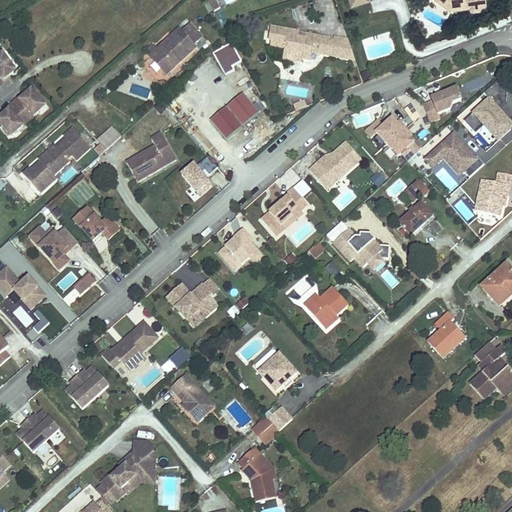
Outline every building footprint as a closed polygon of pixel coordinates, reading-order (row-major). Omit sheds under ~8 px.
[(213,12),(221,7),(216,0),(208,0),(206,1),(213,12)] [(439,0),(452,9),(453,5),(445,0),(439,0)] [(445,0),(453,5),(475,2),(475,6),(476,10),(489,8),(487,0),(445,0)] [(182,31),(194,44),(202,37),(190,24),(182,31)] [(299,32),(271,27),(268,40),(271,41),(270,46),(283,49),(281,60),(300,63),(301,61),(303,51),(311,53),(320,55),(323,38),(306,35),(305,39),(298,38),(299,32)] [(180,29),(151,56),(168,74),(178,65),(197,47),(194,44),(182,31),(180,29)] [(333,40),(323,38),(320,55),(330,56),(333,40)] [(213,53),(226,75),(235,70),(237,74),(246,69),(229,39),(213,53)] [(356,61),(349,42),(333,39),(333,40),(330,56),(356,61)] [(311,53),(303,51),(301,61),(309,62),(311,53)] [(0,86),(6,82),(4,80),(10,76),(16,71),(5,56),(0,59),(0,86)] [(511,129),(511,119),(499,106),(511,95),(499,81),(484,94),(488,98),(463,120),(474,132),(484,124),(499,141),(511,129)] [(433,102),(424,106),(431,123),(441,119),(439,115),(451,110),(454,104),(462,100),(457,89),(437,97),(436,101),(433,102)] [(4,115),(0,118),(0,123),(10,135),(17,129),(19,131),(39,112),(37,110),(44,104),(32,90),(26,96),(21,100),(19,98),(7,109),(9,111),(4,115)] [(257,109),(241,90),(225,103),(241,122),(257,109)] [(295,106),(297,112),(308,107),(306,101),(295,106)] [(46,106),(44,104),(37,110),(39,112),(46,106)] [(225,136),(240,123),(224,104),(209,117),(225,136)] [(405,110),(415,123),(422,117),(412,105),(405,110)] [(359,123),(370,120),(368,113),(357,116),(359,123)] [(373,141),(378,137),(401,162),(404,158),(409,163),(422,150),(410,137),(397,124),(392,118),(383,127),(378,121),(365,133),(373,141)] [(399,121),(397,124),(410,137),(412,135),(399,121)] [(98,139),(107,150),(122,136),(112,126),(98,139)] [(29,168),(23,174),(36,189),(52,174),(54,177),(70,162),(69,160),(72,157),(77,162),(91,149),(73,128),(64,137),(66,138),(56,147),(55,145),(39,160),(40,162),(31,170),(29,168)] [(17,129),(10,135),(12,137),(19,131),(17,129)] [(177,160),(162,134),(152,139),(156,146),(127,163),(133,173),(143,167),(148,176),(177,160)] [(477,157),(475,159),(453,134),(424,160),(431,168),(443,157),(450,165),(458,166),(469,179),(484,165),(477,157)] [(362,162),(347,144),(333,157),(334,158),(331,161),(328,161),(323,165),(321,162),(310,172),(321,185),(328,179),(334,186),(362,162)] [(333,157),(329,155),(321,162),(323,165),(328,161),(331,161),(334,158),(333,157)] [(207,159),(202,167),(215,174),(219,165),(207,159)] [(196,162),(180,175),(190,187),(185,191),(193,202),(214,185),(196,162)] [(138,182),(148,176),(143,167),(133,173),(138,182)] [(380,172),(372,178),(378,186),(386,180),(380,172)] [(52,174),(36,189),(41,194),(57,180),(54,177),(52,174)] [(328,179),(321,185),(327,192),(334,186),(328,179)] [(420,181),(406,193),(414,202),(421,197),(422,198),(429,192),(420,181)] [(510,187),(481,181),(475,212),(500,217),(502,206),(504,195),(508,196),(510,187)] [(294,189),(287,195),(289,198),(270,214),(272,216),(269,218),(267,216),(262,221),(277,238),(285,230),(282,227),(294,216),(292,213),(298,208),(301,212),(309,206),(294,189)] [(431,215),(422,204),(399,223),(411,237),(425,224),(423,222),(431,215)] [(87,207),(73,219),(93,242),(102,233),(109,241),(121,231),(108,217),(101,223),(87,207)] [(298,208),(292,213),(294,216),(297,220),(303,215),(301,212),(298,208)] [(326,235),(333,243),(348,229),(341,222),(326,235)] [(40,228),(30,237),(54,264),(64,255),(62,253),(68,248),(70,250),(78,243),(65,228),(57,235),(52,229),(45,235),(40,228)] [(360,234),(359,237),(355,237),(348,229),(333,243),(351,262),(355,258),(363,268),(377,255),(381,259),(389,259),(389,246),(377,245),(373,241),(375,240),(370,234),(360,234)] [(244,230),(233,240),(235,241),(220,254),(235,271),(250,258),(258,251),(250,243),(253,241),(244,230)] [(325,249),(318,242),(308,252),(314,259),(325,249)] [(263,257),(258,251),(250,258),(255,263),(263,257)] [(69,261),(64,255),(54,264),(59,270),(69,261)] [(363,268),(369,274),(383,261),(381,259),(377,255),(363,268)] [(0,261),(0,290),(7,299),(14,292),(31,311),(42,301),(40,298),(44,295),(29,278),(22,285),(0,261)] [(511,271),(507,266),(483,289),(500,307),(511,295),(511,271)] [(381,276),(394,287),(399,282),(387,270),(381,276)] [(65,290),(78,278),(72,271),(58,283),(65,290)] [(90,275),(84,281),(89,287),(96,282),(90,275)] [(220,290),(210,279),(203,285),(213,296),(220,290)] [(75,289),(80,295),(89,287),(84,281),(75,289)] [(182,285),(167,299),(188,322),(202,309),(208,316),(218,307),(210,298),(213,296),(203,285),(191,296),(189,298),(187,296),(189,293),(182,285)] [(347,304),(333,288),(321,299),(308,311),(321,325),(334,313),(335,315),(347,304)] [(304,306),(308,311),(321,299),(317,294),(304,306)] [(57,295),(50,302),(72,323),(79,316),(57,295)] [(245,299),(236,303),(240,310),(248,305),(245,299)] [(233,319),(241,314),(235,305),(227,311),(233,319)] [(22,309),(17,314),(25,321),(29,317),(22,309)] [(208,316),(202,309),(188,322),(194,329),(208,316)] [(38,311),(35,315),(41,322),(45,319),(38,311)] [(335,315),(334,313),(321,325),(325,329),(338,318),(335,315)] [(429,343),(443,358),(465,339),(451,323),(455,320),(448,313),(437,324),(443,331),(429,343)] [(50,324),(45,319),(41,322),(33,328),(38,334),(50,324)] [(158,340),(145,325),(126,342),(128,344),(122,349),(120,347),(113,353),(110,350),(102,357),(114,370),(121,364),(124,367),(130,362),(135,368),(145,359),(141,355),(158,340)] [(0,338),(0,367),(10,358),(5,352),(6,351),(4,348),(7,346),(0,338)] [(490,343),(475,356),(481,364),(479,366),(484,372),(470,385),(484,400),(496,389),(500,393),(511,381),(511,372),(508,368),(502,373),(494,364),(500,359),(506,353),(500,347),(496,350),(490,343)] [(260,372),(279,355),(276,351),(273,350),(257,365),(256,368),(260,372)] [(297,374),(280,354),(279,355),(260,372),(259,373),(277,392),(284,386),(290,380),(297,374)] [(500,359),(494,364),(502,373),(508,368),(500,359)] [(130,362),(124,367),(129,373),(135,368),(130,362)] [(72,387),(74,389),(67,394),(82,411),(108,388),(94,371),(87,377),(85,375),(83,372),(70,384),(72,387)] [(215,407),(186,375),(171,388),(185,403),(189,408),(185,410),(197,423),(215,407)] [(290,380),(284,386),(287,388),(293,383),(290,380)] [(511,381),(500,393),(503,397),(511,388),(511,381)] [(268,420),(279,432),(292,420),(282,408),(268,420)] [(34,454),(60,431),(45,414),(39,420),(37,418),(35,415),(21,427),(23,430),(25,432),(19,438),(34,454)] [(268,420),(265,418),(252,429),(266,444),(279,432),(268,420)] [(146,442),(134,442),(133,449),(153,450),(146,442)] [(223,449),(220,445),(214,450),(217,454),(223,449)] [(261,454),(255,447),(238,463),(244,469),(242,470),(250,479),(252,477),(255,480),(256,486),(253,487),(257,503),(277,499),(272,481),(270,481),(268,473),(256,459),(261,454)] [(109,476),(101,484),(102,485),(115,500),(117,501),(125,494),(121,489),(127,484),(136,476),(154,476),(155,464),(153,464),(153,450),(133,449),(133,463),(128,467),(126,464),(111,478),(109,476)] [(10,466),(0,454),(0,479),(4,475),(2,473),(10,466)] [(256,459),(268,473),(273,468),(261,454),(256,459)] [(270,481),(272,481),(277,480),(273,468),(268,473),(270,481)] [(0,489),(9,481),(4,475),(0,479),(0,489)] [(136,476),(127,484),(132,489),(138,483),(154,484),(154,476),(136,476)] [(102,485),(96,490),(110,505),(115,500),(102,485)] [(102,511),(95,503),(85,511),(102,511)]
